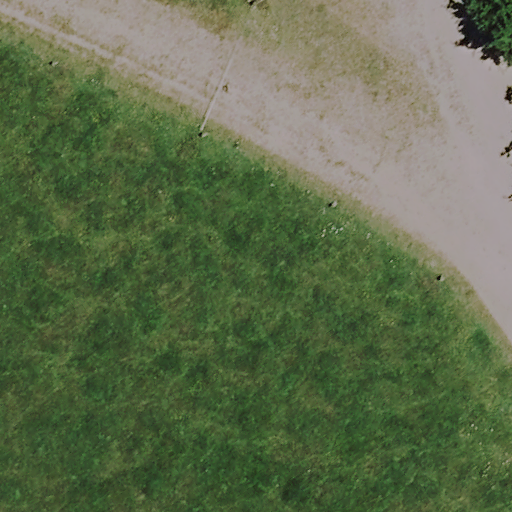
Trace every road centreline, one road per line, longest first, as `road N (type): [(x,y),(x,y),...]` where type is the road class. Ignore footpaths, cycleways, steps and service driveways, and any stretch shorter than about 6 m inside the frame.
road 1 (track): [(0,12),(164,70),(399,201),(511,317)]
road 2 (track): [(511,192),(449,0)]
